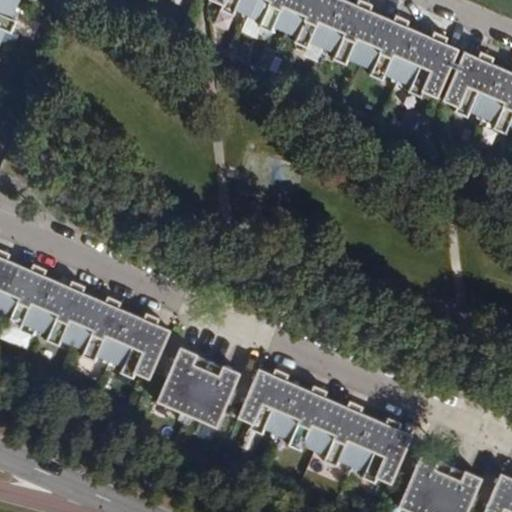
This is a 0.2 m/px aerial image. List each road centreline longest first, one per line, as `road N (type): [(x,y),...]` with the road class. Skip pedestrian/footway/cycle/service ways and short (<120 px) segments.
road 1 (residential): [(0,221),(511,444)]
road 2 (primary): [(127,511),(0,456)]
